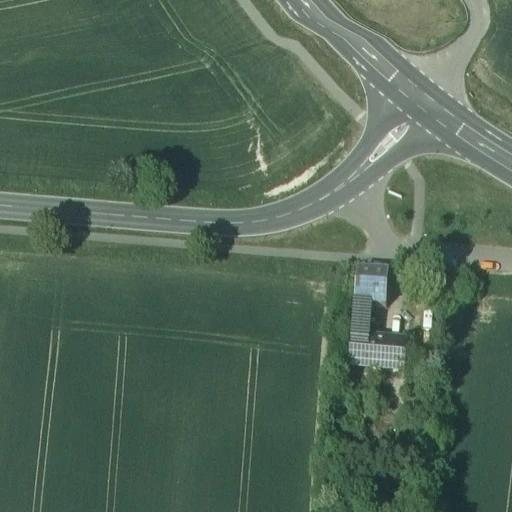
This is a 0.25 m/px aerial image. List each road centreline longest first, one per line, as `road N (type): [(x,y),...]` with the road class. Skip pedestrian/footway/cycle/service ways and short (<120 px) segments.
road 1 (tertiary): [(424,125),(347,201),(286,238),(186,244),(0,229)]
road 2 (track): [(390,161),(242,0)]
road 3 (secondary): [(424,125),(302,0)]
road 4 (track): [(467,0),(474,46),(424,125)]
